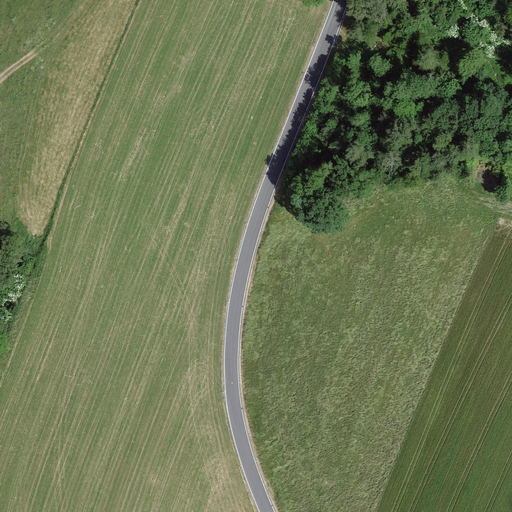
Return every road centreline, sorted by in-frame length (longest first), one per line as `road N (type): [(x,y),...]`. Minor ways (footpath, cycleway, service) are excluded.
road 1 (tertiary): [(342,0),(239,282),(233,399),(267,511)]
road 2 (track): [(0,79),(93,0)]
